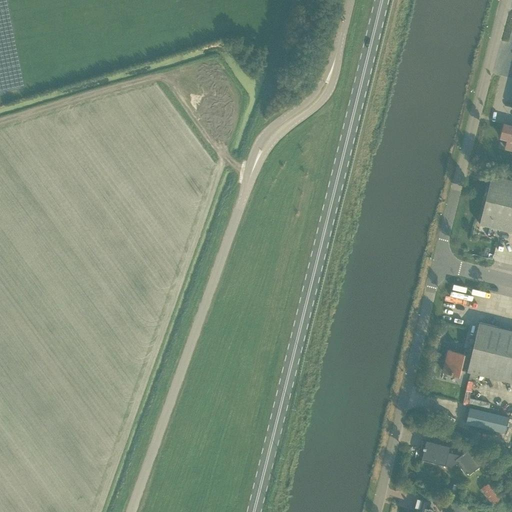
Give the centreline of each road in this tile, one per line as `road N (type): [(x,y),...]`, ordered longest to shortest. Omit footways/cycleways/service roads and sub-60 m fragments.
road 1 (unclassified): [(130,511),(260,149),(323,89),(350,0)]
road 2 (primary): [(253,511),(381,0)]
road 3 (unclassified): [(436,263),(505,0)]
road 4 (unclassified): [(377,511),(436,263)]
